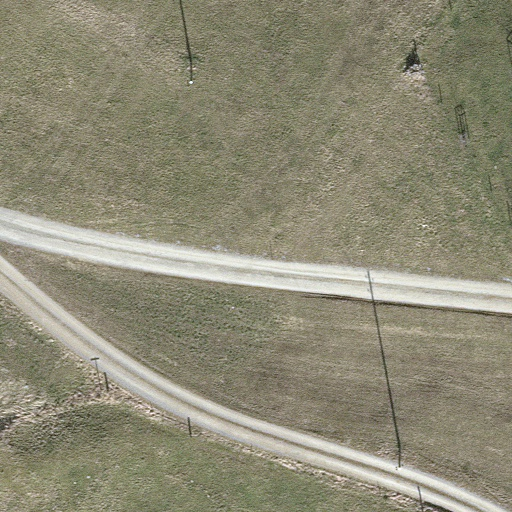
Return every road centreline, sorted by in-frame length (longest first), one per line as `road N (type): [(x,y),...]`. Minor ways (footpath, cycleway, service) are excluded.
road 1 (track): [(0,269),(125,378),(222,427),(478,511)]
road 2 (track): [(511,307),(281,281),(0,232)]
